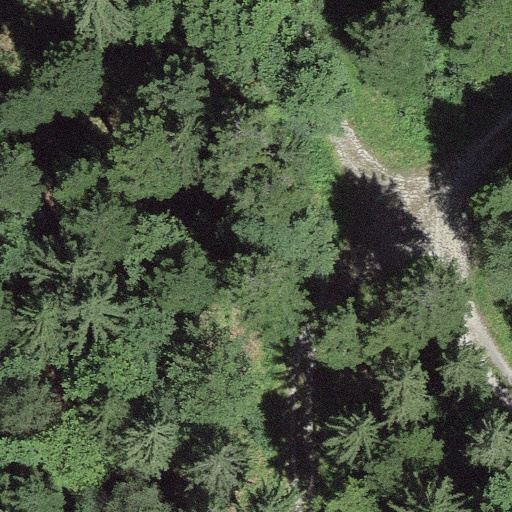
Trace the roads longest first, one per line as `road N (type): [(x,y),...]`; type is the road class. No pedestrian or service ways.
road 1 (track): [(287,511),(308,296),(400,208),(287,62),(263,0)]
road 2 (track): [(511,365),(400,208),(511,120)]
